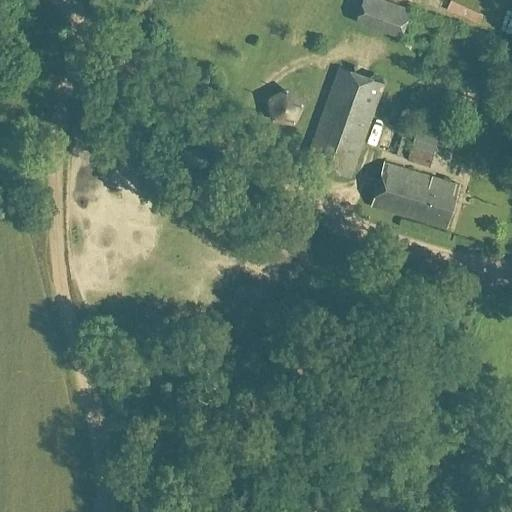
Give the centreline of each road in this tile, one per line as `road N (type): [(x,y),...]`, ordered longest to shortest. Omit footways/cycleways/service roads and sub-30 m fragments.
road 1 (track): [(511,268),(419,244),(281,182),(170,102),(58,0)]
road 2 (track): [(103,511),(101,433),(61,282),(58,187),(78,14)]
road 3 (track): [(100,429),(248,325),(342,213)]
